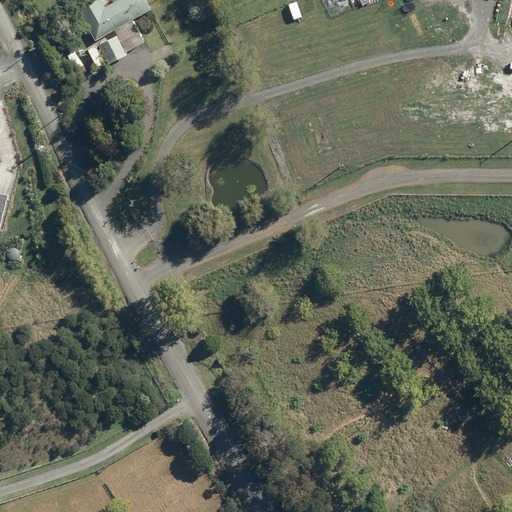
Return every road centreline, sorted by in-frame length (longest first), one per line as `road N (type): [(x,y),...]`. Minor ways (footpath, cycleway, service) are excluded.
road 1 (unclassified): [(0,4),(113,245),(264,511)]
road 2 (unknown): [(113,245),(203,221),(373,147),(511,146)]
road 3 (unknown): [(196,396),(0,483)]
